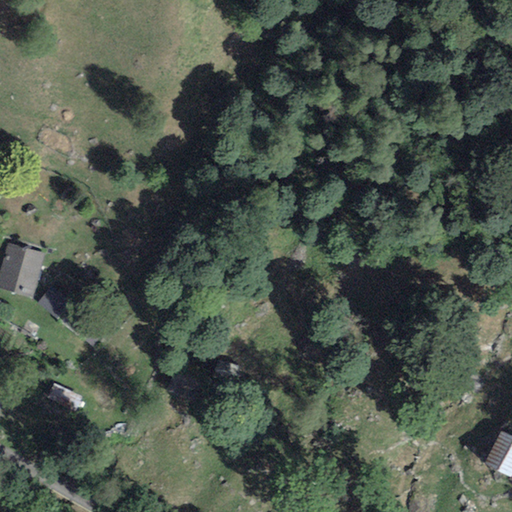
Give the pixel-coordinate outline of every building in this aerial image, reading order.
[(45,254),(7,244),(0,271),(0,288),(34,298),(45,254)] [(50,287),(37,303),(92,350),(105,335),(50,287)] [(220,359),(213,379),(233,385),(239,365),(220,359)] [(179,362),(171,391),(202,399),(209,369),(179,362)] [(55,384),(49,396),(74,409),(81,396),(55,384)] [(511,437),(500,431),(484,465),(511,479),(511,478),(511,437)]
